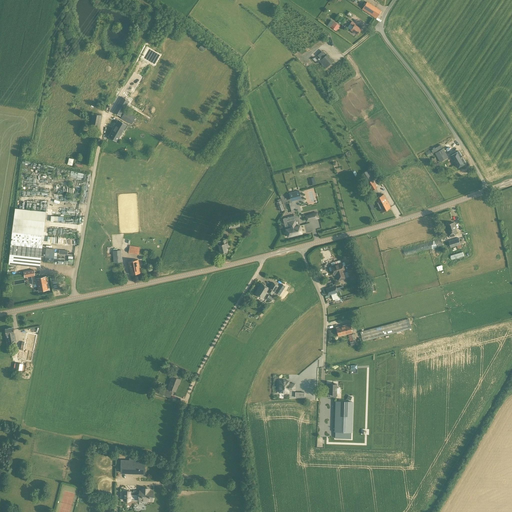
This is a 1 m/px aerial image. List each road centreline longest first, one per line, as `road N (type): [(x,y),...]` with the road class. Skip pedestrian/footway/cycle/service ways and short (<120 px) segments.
road 1 (unclassified): [(170,511),(181,405),(262,258)]
road 2 (unclassified): [(488,190),(383,38),(382,16),(393,0)]
road 3 (tertiary): [(301,248),(488,190)]
road 4 (tertiary): [(72,299),(262,258)]
road 5 (unclassified): [(72,299),(104,116)]
road 6 (residential): [(323,409),(324,303),(301,248)]
road 7 (track): [(104,116),(153,14),(142,0)]
